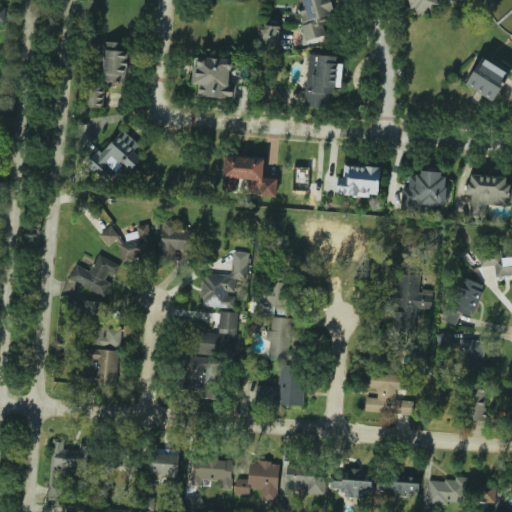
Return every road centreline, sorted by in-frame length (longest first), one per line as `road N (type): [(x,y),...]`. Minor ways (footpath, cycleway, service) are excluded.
road 1 (residential): [(511,444),(0,401)]
road 2 (residential): [(28,511),(71,0)]
road 3 (residential): [(30,0),(0,376)]
road 4 (residential): [(158,117),(511,152)]
road 5 (residential): [(388,140),(385,50),(367,0)]
